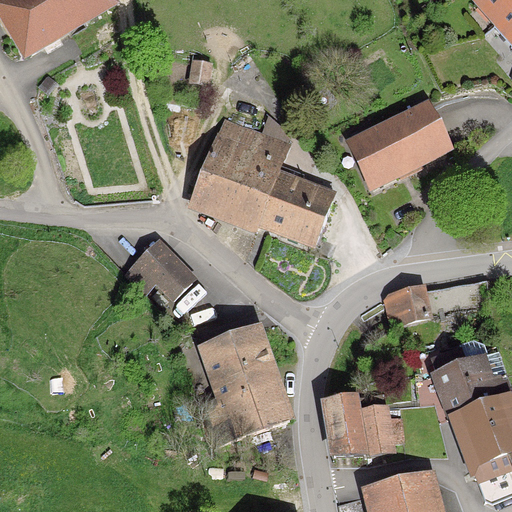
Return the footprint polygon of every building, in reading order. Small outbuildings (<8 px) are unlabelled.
[(0,0),(0,14),(25,57),(115,2),(114,0),(0,0)] [(511,0),(472,0),(511,44),(511,0)] [(208,87),(213,64),(193,60),(189,83),(208,87)] [(46,98),(58,85),(49,77),(37,90),(46,98)] [(454,150),(429,100),(346,141),(371,191),(454,150)] [(281,169),(291,144),(225,118),(188,208),(257,235),(259,230),(313,251),(337,191),(281,169)] [(172,303),(190,286),(154,249),(136,266),(172,303)] [(433,318),(426,285),(409,287),(389,294),(384,302),(390,325),(405,322),(405,325),(433,318)] [(293,417),(262,324),(197,345),(228,439),(293,417)] [(461,347),(430,357),(436,371),(431,373),(448,415),(511,391),(500,352),(488,354),(485,345),(474,340),(460,345),(461,347)] [(511,392),(511,391),(448,415),(471,477),(475,476),(485,502),(492,506),(511,496),(511,466),(507,456),(511,453),(511,392)] [(362,409),(359,393),(321,400),(330,455),(370,455),(362,409)] [(397,454),(390,404),(362,409),(370,455),(370,457),(397,454)] [(445,511),(436,470),(362,487),(367,511),(445,511)]
